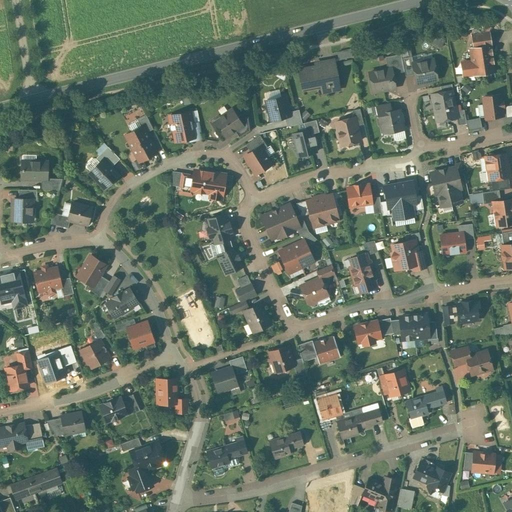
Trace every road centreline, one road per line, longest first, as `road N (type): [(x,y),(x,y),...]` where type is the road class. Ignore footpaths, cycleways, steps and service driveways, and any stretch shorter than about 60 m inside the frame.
road 1 (secondary): [(426,0),(0,107)]
road 2 (residential): [(461,428),(259,488),(177,499)]
road 3 (residential): [(292,331),(435,288),(511,281)]
road 4 (residential): [(248,202),(233,161),(223,154),(191,157),(124,188),(98,237)]
road 5 (residential): [(248,202),(313,176),(421,155)]
road 6 (residential): [(170,355),(69,397),(0,410)]
road 7 (residential): [(170,355),(193,382),(199,404),(177,499)]
road 8 (residential): [(98,237),(137,275),(170,355)]
road 9 (residential): [(292,331),(254,252),(248,202)]
